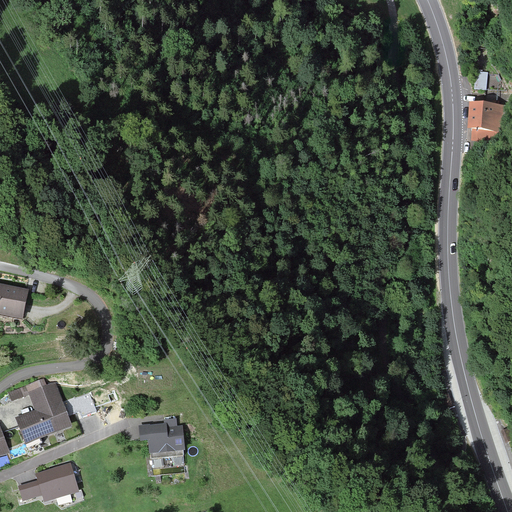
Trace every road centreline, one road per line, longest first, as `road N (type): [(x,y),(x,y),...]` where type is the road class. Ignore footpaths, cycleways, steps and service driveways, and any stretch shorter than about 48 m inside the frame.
road 1 (track): [(460,511),(385,354),(383,303),(405,241),(391,0)]
road 2 (primary): [(428,0),(452,90),(453,326),(507,511)]
road 3 (residential): [(0,388),(23,373),(94,359),(108,333),(89,294),(0,267)]
road 4 (track): [(395,67),(329,41),(270,0)]
road 5 (residential): [(123,424),(0,475)]
